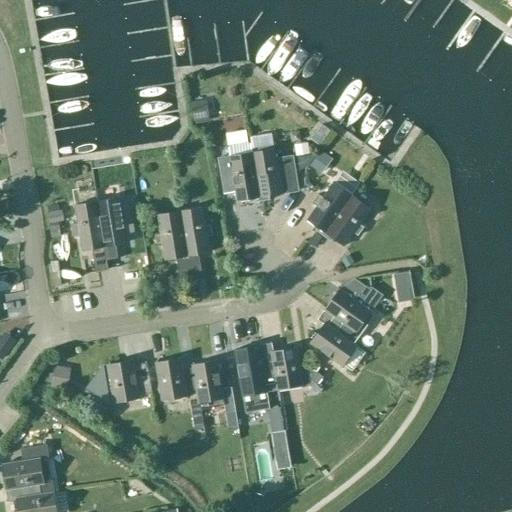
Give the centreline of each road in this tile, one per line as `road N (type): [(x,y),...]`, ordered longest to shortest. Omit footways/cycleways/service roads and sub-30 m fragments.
road 1 (residential): [(42,331),(68,334),(256,305),(284,295),(304,273)]
road 2 (residential): [(42,331),(0,67)]
